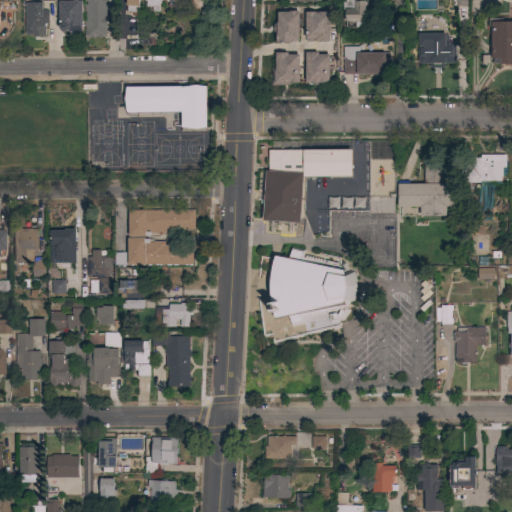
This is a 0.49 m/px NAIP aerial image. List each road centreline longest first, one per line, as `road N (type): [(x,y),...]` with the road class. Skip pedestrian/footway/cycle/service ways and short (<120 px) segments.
road 1 (tertiary): [(218,511),(242,0)]
road 2 (residential): [(225,416),(511,414)]
road 3 (residential): [(236,117),(511,115)]
road 4 (residential): [(240,66),(0,66)]
road 5 (residential): [(233,192),(0,192)]
road 6 (tertiary): [(225,416),(0,417)]
